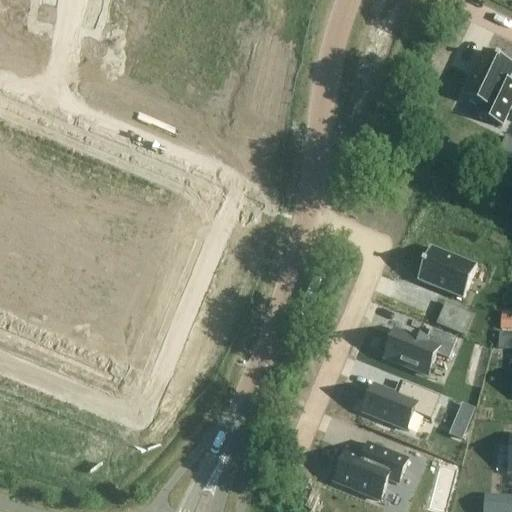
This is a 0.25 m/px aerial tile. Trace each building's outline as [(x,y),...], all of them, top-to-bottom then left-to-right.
[(286,13),(290,1),(286,0),(262,0),(248,41),(281,53),(294,16),(286,13)] [(511,75),(511,66),(484,53),(463,98),(482,107),(477,117),(502,129),(511,107),(511,85),(508,84),(511,75)] [(508,162),(511,152),(511,141),(506,138),(497,156),(508,162)] [(431,250),(417,282),(463,301),(477,269),(431,250)] [(401,340),(389,364),(423,379),(432,359),(451,367),(457,353),(429,341),(425,351),(401,340)] [(388,388),(375,419),(420,437),(434,408),(388,388)] [(347,452),(334,485),(380,504),(388,484),(398,488),(409,463),(369,446),(368,447),(363,459),(347,452)]
